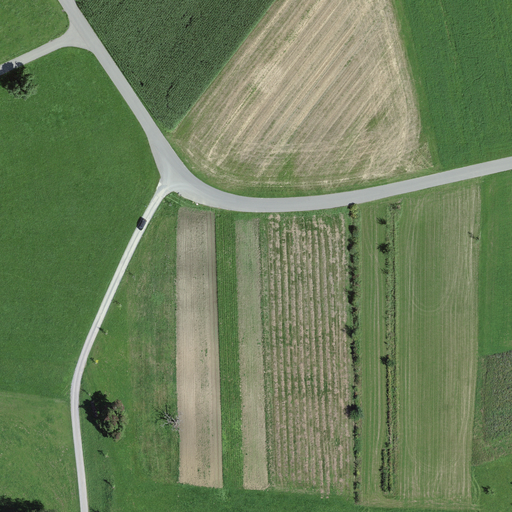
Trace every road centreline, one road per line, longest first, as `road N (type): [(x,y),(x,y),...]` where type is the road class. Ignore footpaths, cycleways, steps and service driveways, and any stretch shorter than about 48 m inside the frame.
road 1 (unclassified): [(86,30),(172,166),(214,196),(247,205),(355,198),(511,163)]
road 2 (track): [(85,511),(75,386),(172,166)]
